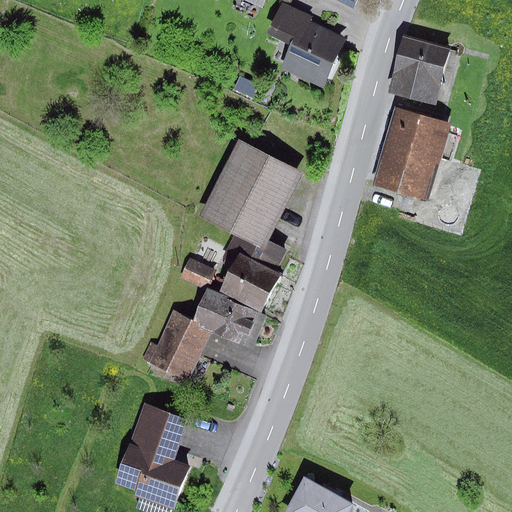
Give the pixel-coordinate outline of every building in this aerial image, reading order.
[(276,0),(238,0),(238,1),(270,14),(276,0)] [(358,0),(336,0),(354,9),(358,0)] [(314,18),(284,5),(271,34),(293,44),(280,72),(327,92),(350,38),(312,21),(314,18)] [(451,50),(404,38),(391,94),(437,105),(451,50)] [(240,77),(234,89),(254,98),(259,86),(240,77)] [(451,124),(399,109),(378,184),(429,199),(451,124)] [(306,173),(244,141),(205,217),(238,234),(268,249),(272,240),(306,173)] [(224,261),(234,266),(241,252),(280,272),(291,250),(272,240),(268,249),(238,234),(224,261)] [(280,272),(241,252),(234,266),(223,291),(268,313),(286,275),(280,272)] [(217,270),(192,258),(182,279),(207,290),(217,270)] [(267,315),(209,290),(194,324),(212,332),(252,349),(267,315)] [(194,324),(174,315),(151,366),(189,383),(212,332),(194,324)] [(190,419),(146,404),(119,484),(138,491),(136,496),(177,510),(192,466),(176,461),(190,419)] [(352,511),(356,504),(307,478),(288,511),(352,511)]
